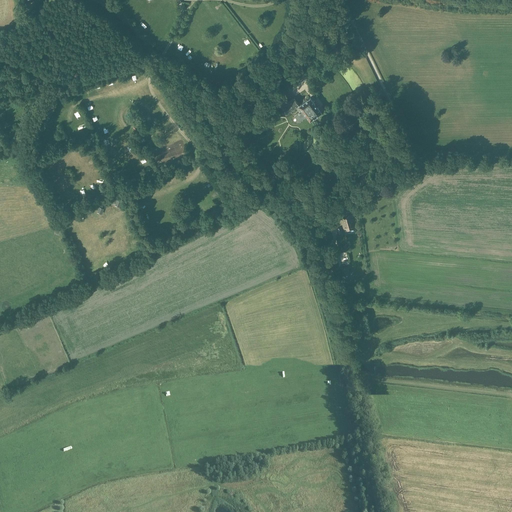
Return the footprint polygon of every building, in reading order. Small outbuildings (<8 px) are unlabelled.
[(282,111),(283,112),(284,112),(286,115),(296,108),(300,105),(299,102),(298,103),(294,98),(293,99),(291,100),(292,100),(289,102),(284,96),(277,100),(277,101),(272,104),(274,107),(279,104),(283,110),(282,111)] [(299,122),(307,116),(310,121),(321,113),(310,98),(300,105),(296,108),(299,112),(295,115),(299,122)] [(192,127),(187,130),(188,132),(190,131),(194,138),(194,139),(196,142),(201,139),(200,137),(198,138),(194,131),(194,130),(192,127)] [(165,137),(166,143),(177,141),(176,134),(165,137)] [(188,153),(184,143),(172,147),(176,157),(188,153)] [(355,228),(351,214),(341,217),(345,231),(355,228)] [(349,281),(348,274),(346,267),(339,269),(342,282),(349,281)]
